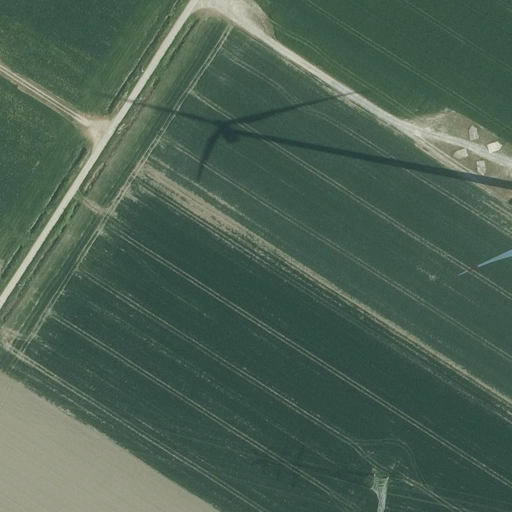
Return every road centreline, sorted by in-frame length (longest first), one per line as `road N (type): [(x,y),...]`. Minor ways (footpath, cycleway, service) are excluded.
road 1 (track): [(199,0),(449,160),(511,164)]
road 2 (unclassified): [(189,0),(0,300)]
road 3 (track): [(0,67),(102,137)]
